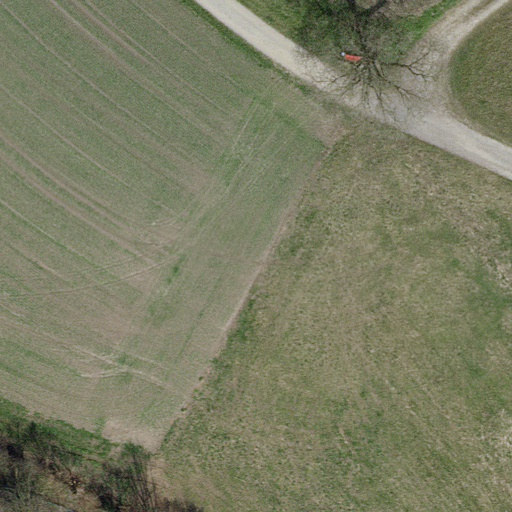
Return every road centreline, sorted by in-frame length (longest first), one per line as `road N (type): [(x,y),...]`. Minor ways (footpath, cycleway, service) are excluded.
road 1 (track): [(511,151),(207,13),(195,0)]
road 2 (track): [(423,111),(438,52),(493,0)]
